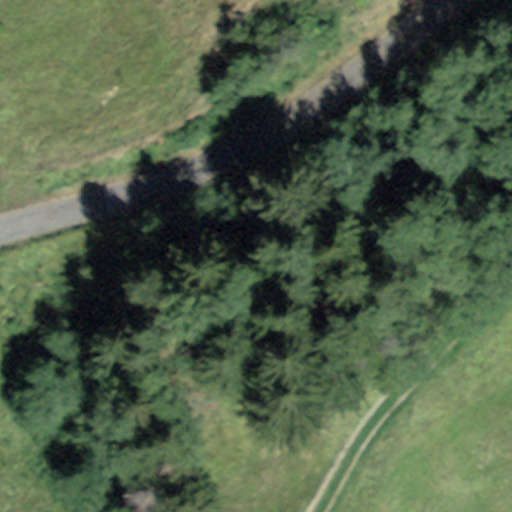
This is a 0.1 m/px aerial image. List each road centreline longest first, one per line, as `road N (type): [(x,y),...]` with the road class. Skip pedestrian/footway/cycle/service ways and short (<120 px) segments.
road 1 (track): [(0,227),(206,168),(458,0)]
road 2 (track): [(511,271),(368,434),(321,511)]
